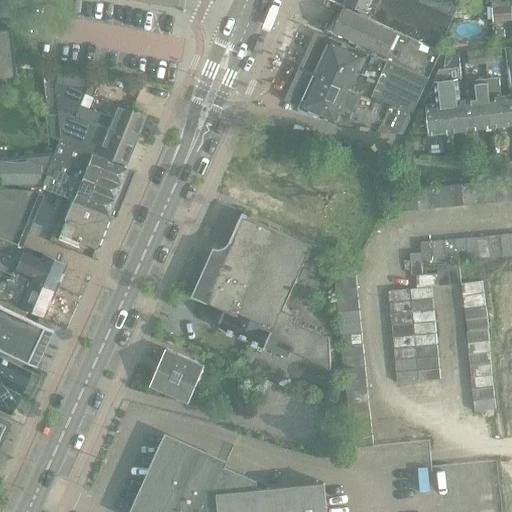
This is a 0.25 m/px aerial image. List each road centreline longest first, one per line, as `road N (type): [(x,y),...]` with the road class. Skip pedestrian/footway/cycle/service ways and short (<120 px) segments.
road 1 (tertiary): [(24,511),(211,91)]
road 2 (residential): [(387,147),(243,107)]
